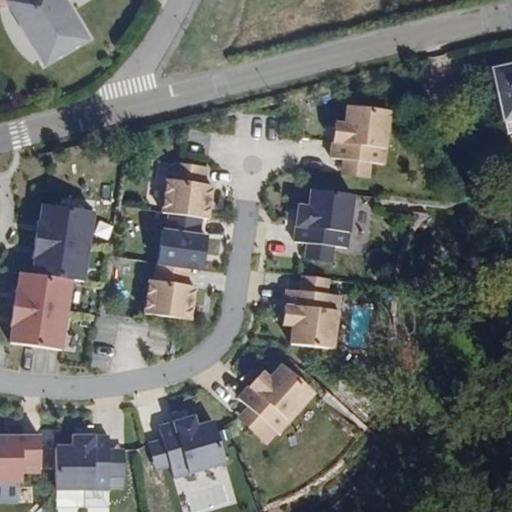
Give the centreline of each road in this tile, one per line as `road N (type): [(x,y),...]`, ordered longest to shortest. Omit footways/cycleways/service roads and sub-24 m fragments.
road 1 (residential): [(0,383),(75,395),(158,392),(216,337),(253,163)]
road 2 (residential): [(511,20),(136,100)]
road 3 (residential): [(136,100),(0,135)]
